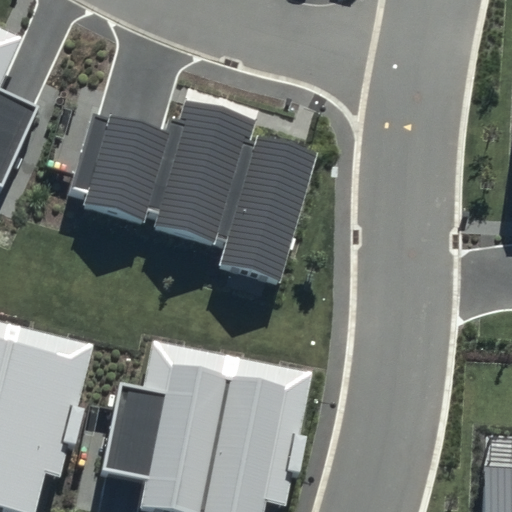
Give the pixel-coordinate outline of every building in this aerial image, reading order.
[(0,86),(23,36),(0,25),(0,183),(1,184),(37,107),(0,90),(0,86)] [(162,134),(93,114),(71,188),(87,193),(84,202),(226,244),(220,263),(279,281),(317,153),(253,134),(257,121),(184,100),(179,118),(168,114),(162,134)] [(97,342),(0,317),(0,506),(22,511),(35,511),(46,472),(63,476),(97,342)] [(315,369),(153,339),(143,390),(121,385),(105,471),(148,479),(143,507),(168,511),(264,511),(266,502),(289,506),(315,369)] [(511,511),(511,471),(479,470),(476,511),(511,511)]
